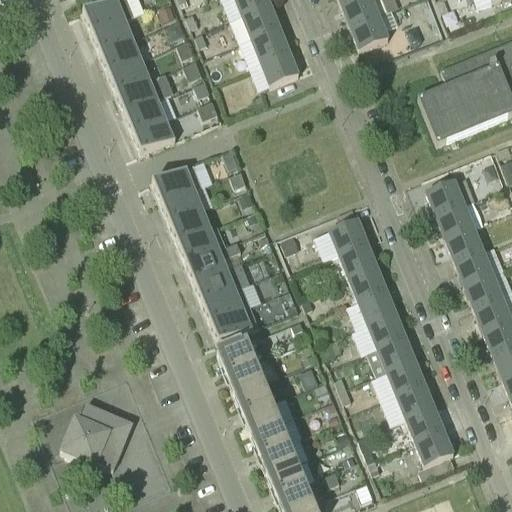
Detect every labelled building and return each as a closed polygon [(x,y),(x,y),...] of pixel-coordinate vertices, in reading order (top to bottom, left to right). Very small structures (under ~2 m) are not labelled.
[(183,0),(175,0),(179,9),(186,6),(183,0)] [(229,0),(239,23),(268,11),(263,0),(229,0)] [(334,0),(338,10),(364,0),(334,0)] [(348,34),(378,22),(368,0),(364,0),(338,10),(348,34)] [(442,2),(434,5),(439,18),(447,15),(442,2)] [(132,23),(124,3),(81,20),(89,40),(123,27),(132,23)] [(248,46),(278,35),(268,11),(239,23),(248,46)] [(193,20),(185,24),(190,36),(198,32),(193,20)] [(378,22),(348,34),(357,57),(387,46),(378,22)] [(98,62),(132,48),(123,27),(89,40),(98,62)] [(258,70),(287,58),(278,35),(248,46),(258,70)] [(200,38),(192,42),(198,54),(206,51),(200,38)] [(511,46),(439,76),(446,92),(416,104),(435,151),(511,120),(511,46)] [(106,82),(140,68),(132,48),(98,62),(106,82)] [(186,49),(175,53),(181,68),(191,64),(186,49)] [(287,58),(258,70),(267,94),(297,82),(287,58)] [(114,101),(148,88),(140,68),(106,82),(114,101)] [(123,121),(156,108),(148,88),(114,101),(123,121)] [(192,94),(197,106),(208,101),(203,89),(192,94)] [(256,112),(264,109),(261,101),(253,104),(256,112)] [(131,141),(164,128),(156,108),(123,121),(131,141)] [(211,110),(196,115),(201,129),(216,123),(211,110)] [(139,162),(174,147),(173,146),(172,147),(164,128),(131,141),(139,162)] [(193,173),(193,172),(151,190),(159,210),(193,197),(200,194),(192,174),(193,173)] [(433,222),(472,207),(474,207),(465,184),(454,188),(453,187),(424,199),(433,222)] [(168,231),(201,217),(193,197),(159,210),(168,231)] [(443,246),(472,234),(481,230),(472,207),(433,222),(443,246)] [(176,251),(209,237),(201,217),(168,231),(176,251)] [(336,261),(365,250),(356,226),(326,238),(336,261)] [(184,271),(225,254),(217,234),(209,237),(176,251),(184,271)] [(452,269),(481,258),(472,234),(443,246),(452,269)] [(192,291),(226,277),(221,266),(240,258),(236,249),(225,254),(184,271),(192,291)] [(345,285),(375,273),(365,250),(336,261),(345,285)] [(462,293),(501,278),(495,263),(485,267),(481,258),(452,269),(462,293)] [(355,309),(385,297),(375,273),(345,285),(355,309)] [(200,311),(234,296),(226,277),(192,291),(200,311)] [(472,317),(501,304),(495,289),(504,285),(501,278),(462,293),(472,317)] [(209,331),(250,314),(241,294),(234,296),(200,311),(209,331)] [(364,332),(394,320),(385,297),(355,309),(364,332)] [(481,340),(511,327),(511,305),(510,301),(501,304),(472,317),(481,340)] [(307,302),(300,305),(305,317),(312,314),(307,302)] [(217,351),(259,334),(259,333),(257,333),(250,314),(209,331),(217,351)] [(365,360),(404,344),(394,320),(364,332),(354,336),(364,360),(365,360)] [(491,364),(511,355),(511,327),(481,340),(491,364)] [(384,380),(413,368),(404,344),(365,360),(375,383),(384,380)] [(325,366),(341,359),(336,345),(319,352),(325,366)] [(253,370),(245,349),(216,361),(224,381),(253,370)] [(500,387),(511,382),(511,355),(491,364),(500,387)] [(393,403),(423,391),(413,368),(384,380),(393,403)] [(232,402),(261,390),(253,370),(224,381),(232,402)] [(511,382),(500,387),(510,411),(511,410),(511,382)] [(338,398),(346,395),(341,383),(333,386),(338,398)] [(241,422),(270,410),(261,390),(232,402),(241,422)] [(403,427),(432,415),(423,391),(393,403),(403,427)] [(343,410),(351,407),(346,395),(338,398),(343,410)] [(249,442),(278,430),(270,410),(241,422),(249,442)] [(93,476),(95,471),(111,477),(129,430),(82,412),(76,428),(71,426),(57,462),(93,476)] [(413,450),(442,438),(432,415),(403,427),(413,450)] [(257,463),(286,451),(278,430),(249,442),(257,463)] [(442,438),(413,450),(422,474),(452,462),(442,438)] [(266,483),(295,471),(286,451),(257,463),(266,483)] [(367,469),(374,466),(369,454),(362,457),(367,469)] [(371,481),(379,478),(374,466),(367,469),(371,481)] [(274,503),(303,491),(295,471),(266,483),(274,503)] [(338,490),(334,479),(322,484),(326,495),(338,490)] [(277,511),(310,511),(311,511),(303,491),(274,503),(277,511)]
